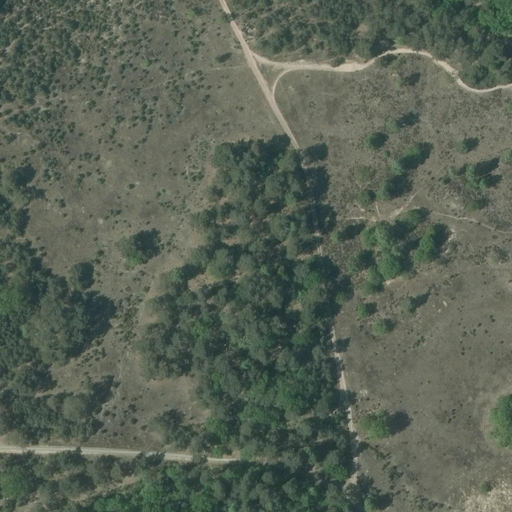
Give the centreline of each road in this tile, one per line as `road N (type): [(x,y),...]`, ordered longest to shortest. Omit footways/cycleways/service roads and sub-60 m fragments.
road 1 (track): [(223,0),(311,189),(362,511)]
road 2 (track): [(358,511),(308,479),(264,466),(0,449)]
